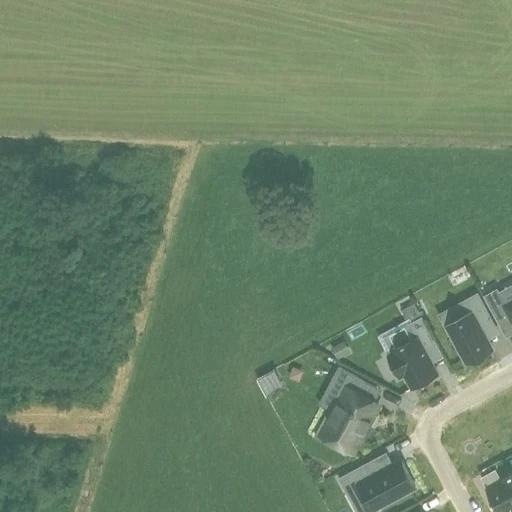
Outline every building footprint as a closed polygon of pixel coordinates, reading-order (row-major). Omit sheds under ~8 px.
[(511,300),(506,304),(499,292),(497,289),(484,296),(500,324),(511,318),(511,319),(511,300)] [(472,311),(447,325),(467,363),(493,349),(479,322),(490,315),(478,292),(465,299),(472,311)] [(436,341),(423,317),(410,323),(417,336),(392,349),(393,352),(388,355),(399,377),(405,374),(413,388),(439,374),(425,347),(436,341)] [(357,392),(364,380),(340,366),(332,380),(346,388),(334,411),(330,408),(315,436),(338,448),(340,444),(353,451),(379,404),(357,392)] [(471,438),(490,428),(487,421),(467,431),(471,438)] [(401,459),(394,463),(372,475),(366,463),(340,477),(348,493),(361,486),(374,510),(416,487),(401,459)] [(501,481),(501,479),(496,470),(483,477),(488,488),(501,481)] [(511,473),(501,479),(501,481),(488,488),(486,489),(499,511),(505,511),(511,508),(511,473)]
